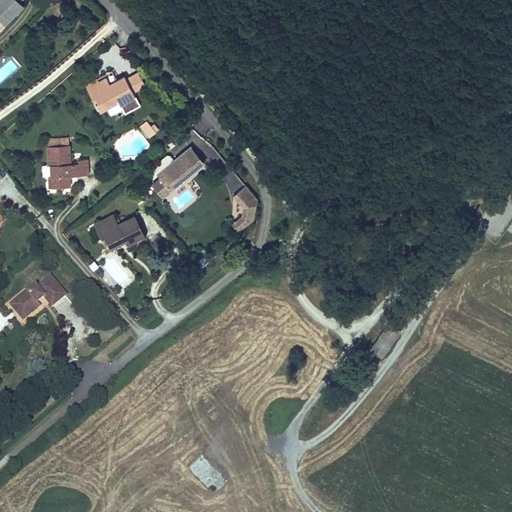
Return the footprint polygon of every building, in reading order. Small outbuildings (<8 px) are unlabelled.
[(6,24),(24,5),(18,0),(0,0),(0,18),(5,23),(6,24)] [(10,57),(0,68),(0,85),(18,65),(10,57)] [(145,85),(138,71),(126,78),(130,86),(133,91),(145,85)] [(126,78),(125,75),(110,84),(106,77),(99,81),(87,87),(99,108),(117,98),(119,101),(120,104),(136,96),(130,86),(126,78)] [(87,87),(99,81),(97,78),(86,85),(87,87)] [(119,101),(117,98),(99,108),(100,112),(119,101)] [(152,127),(151,125),(146,120),(141,125),(147,132),(152,127)] [(156,131),(152,127),(147,132),(150,136),(156,131)] [(69,144),(69,137),(47,138),(48,146),(69,144)] [(88,174),(87,158),(79,159),(79,162),(70,163),(69,144),(48,146),(49,165),(51,164),(52,175),(49,175),(50,187),(70,186),(69,175),(88,174)] [(188,175),(204,161),(191,145),(174,159),(170,154),(167,154),(152,167),(160,177),(171,189),(185,177),(183,175),(186,172),(188,175)] [(171,189),(160,177),(153,183),(163,196),(171,189)] [(253,218),(257,199),(246,185),(233,195),(243,207),(242,215),(238,218),(243,226),(253,218)] [(115,216),(114,214),(94,223),(101,237),(104,235),(99,224),(115,216)] [(145,235),(135,214),(118,223),(115,216),(99,224),(104,235),(101,237),(106,248),(125,238),(126,240),(128,244),(145,235)] [(243,226),(238,218),(232,223),(238,230),(243,226)] [(126,240),(125,238),(106,248),(107,250),(126,240)] [(401,267),(400,263),(392,257),(385,267),(393,273),(397,273),(401,267)] [(38,303),(44,298),(52,307),(66,296),(51,277),(38,288),(36,286),(29,293),(28,291),(11,305),(21,317),(28,311),(31,314),(40,307),(38,303)] [(23,321),(31,314),(28,311),(21,317),(23,321)] [(382,357),(401,331),(390,323),(371,348),(382,357)]
